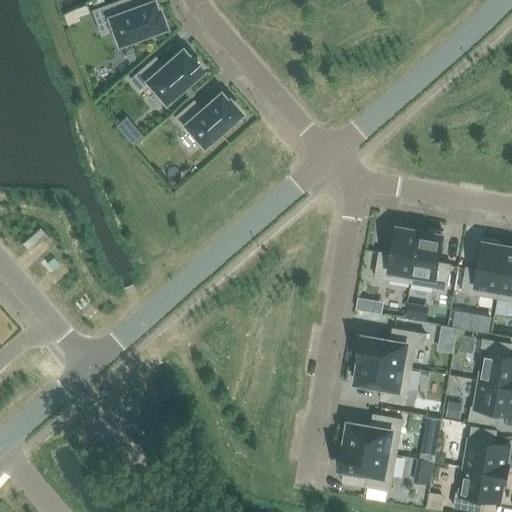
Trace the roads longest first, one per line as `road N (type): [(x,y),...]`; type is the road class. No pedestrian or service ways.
road 1 (residential): [(88,367),(325,160)]
road 2 (residential): [(360,182),(311,477)]
road 3 (residential): [(325,160),(507,0)]
road 4 (residential): [(325,160),(195,0)]
road 5 (residential): [(511,209),(360,182)]
